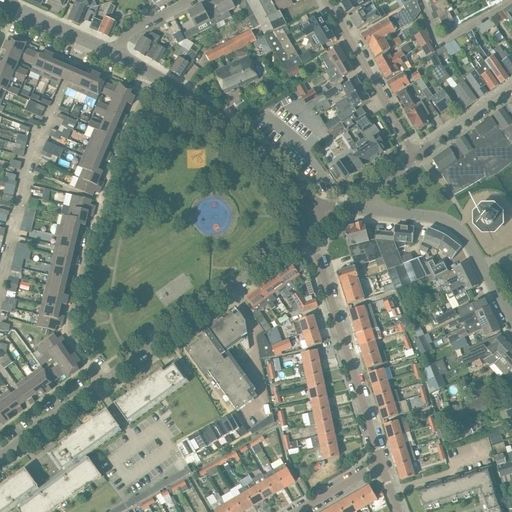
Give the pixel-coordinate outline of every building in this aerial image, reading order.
[(90,7),(87,0),(80,0),(75,2),(74,5),(68,20),(80,25),(86,10),(87,8),(90,7)] [(213,14),(218,24),(224,21),(231,17),(228,11),(235,8),(230,0),(213,0),(219,10),(213,14)] [(246,0),(258,22),(277,13),(270,0),(246,0)] [(291,0),(282,0),(287,9),(294,5),(291,0)] [(342,3),(342,4),(344,7),(348,14),(357,9),(361,7),(370,2),(368,0),(345,0),(342,2),(341,2),(342,3)] [(446,0),(444,0),(439,3),(442,8),(443,7),(444,9),(450,6),(446,0)] [(439,3),(431,7),(433,13),(431,14),(434,20),(439,18),(443,16),(439,10),(442,8),(439,3)] [(115,6),(110,4),(102,22),(94,18),(96,13),(88,10),(84,20),(92,23),(89,29),(98,33),(109,38),(116,22),(109,19),(115,6)] [(511,5),(503,12),(510,23),(511,21),(511,5)] [(218,24),(213,14),(207,16),(202,6),(189,13),(196,28),(208,22),(211,27),(214,26),(218,24)] [(264,37),(265,36),(250,8),(242,12),(246,19),(248,18),(253,29),(205,53),(210,63),(225,55),(225,56),(245,46),(264,37)] [(386,16),(382,9),(368,16),(364,10),(350,18),(357,29),(369,23),(370,25),(386,16)] [(370,47),(384,39),(413,22),(406,10),(361,36),(368,48),(370,47)] [(277,13),(258,22),(265,36),(282,28),(286,26),(279,12),(277,13)] [(301,26),(307,37),(314,32),(327,25),(323,18),(321,15),(320,15),(312,20),(308,22),(301,26)] [(452,18),(446,21),(450,30),(454,28),(453,25),(455,23),(452,18)] [(481,34),(495,26),(491,19),(477,27),(481,34)] [(218,24),(214,26),(216,30),(226,25),(224,21),(218,24)] [(450,30),(446,21),(441,23),(446,32),(450,30)] [(327,25),(314,32),(322,46),(335,38),(327,25)] [(293,47),(282,28),(265,36),(268,41),(278,58),(286,53),(286,54),(287,53),(294,49),(293,47)] [(414,37),(420,47),(431,41),(427,29),(414,37)] [(181,31),(174,35),(178,44),(186,40),(181,31)] [(158,64),(161,59),(166,50),(156,44),(159,37),(151,32),(147,39),(142,36),(134,51),(146,57),(152,60),(158,64)] [(465,34),(453,41),(459,48),(469,41),(466,37),(465,34)] [(479,55),(500,85),(510,78),(494,54),(488,58),(471,34),(466,37),(469,41),(470,41),(479,54),(479,55)] [(402,43),(399,37),(393,40),(397,46),(402,43)] [(7,41),(5,46),(34,58),(37,53),(24,48),(27,44),(14,38),(12,43),(7,41)] [(268,41),(263,38),(259,43),(264,46),(268,41)] [(384,39),(370,47),(376,57),(390,49),(384,39)] [(431,41),(420,47),(427,57),(435,52),(431,41)] [(455,51),(459,48),(453,41),(450,43),(455,51)] [(175,54),(179,56),(176,62),(170,70),(181,77),(183,77),(191,65),(191,64),(197,54),(190,49),(189,51),(181,45),(175,54)] [(381,71),(405,57),(404,56),(412,52),(408,45),(401,49),(402,51),(391,57),(389,53),(375,61),(381,71)] [(32,63),(34,58),(5,46),(3,50),(8,52),(6,57),(19,62),(21,58),(32,63)] [(504,53),(499,46),(493,50),(511,77),(511,76),(511,55),(506,60),(502,54),(504,53)] [(278,58),(287,72),(311,58),(308,52),(299,57),(293,47),(294,49),(287,53),(286,54),(286,53),(278,58)] [(321,57),(328,70),(346,59),(339,47),(321,57)] [(39,54),(35,64),(31,72),(40,76),(50,54),(46,52),(44,57),(39,54)] [(50,54),(40,76),(50,80),(57,62),(52,60),(54,56),(50,54)] [(500,85),(479,55),(475,58),(481,68),(476,71),(477,73),(480,78),(490,92),(500,85)] [(3,62),(0,60),(0,65),(26,77),(29,72),(17,67),(19,62),(6,57),(3,62)] [(259,79),(249,57),(215,72),(224,93),(259,79)] [(405,57),(381,71),(386,79),(399,71),(397,68),(408,62),(405,57)] [(311,58),(287,72),(291,79),(301,72),(297,66),(311,58)] [(168,63),(161,59),(158,64),(166,68),(168,63)] [(333,83),(353,71),(346,59),(328,70),(326,71),(333,83)] [(62,65),(57,62),(50,80),(60,84),(62,79),(67,67),(69,62),(64,60),(62,65)] [(26,77),(0,65),(0,76),(11,81),(13,77),(24,82),(26,77)] [(76,70),(70,83),(68,88),(78,92),(85,74),(80,72),(82,68),(78,66),(76,70)] [(450,80),(442,66),(431,73),(440,86),(450,80)] [(71,68),(67,67),(62,79),(66,81),(70,83),(76,70),(71,68)] [(413,75),(409,69),(403,73),(388,83),(394,93),(410,84),(409,82),(413,80),(415,81),(421,77),(418,71),(413,75)] [(480,78),(477,73),(474,69),(463,77),(470,87),(478,100),(489,92),(480,78)] [(90,77),(85,74),(78,92),(87,96),(97,74),(92,72),(90,77)] [(101,76),(97,74),(87,96),(97,100),(105,83),(99,80),(101,76)] [(0,88),(6,91),(18,96),(20,91),(9,86),(11,81),(0,76),(0,88)] [(478,100),(470,87),(463,77),(462,76),(454,81),(458,86),(453,89),(466,108),(478,100)] [(348,97),(364,89),(357,77),(342,86),(341,85),(327,93),(333,104),(348,96),(348,97)] [(435,97),(422,78),(416,82),(429,101),(431,100),(441,114),(454,105),(443,91),(435,97)] [(107,84),(105,89),(133,101),(135,97),(131,95),(133,89),(120,84),(118,89),(107,84)] [(32,89),(25,86),(21,94),(28,97),(32,89)] [(416,105),(412,99),(406,88),(396,96),(401,105),(413,126),(415,125),(418,129),(429,123),(425,116),(429,114),(421,102),(416,105)] [(105,89),(103,94),(114,99),(112,103),(125,108),(127,103),(132,105),(133,101),(105,89)] [(348,97),(351,103),(352,103),(336,114),(338,116),(325,125),(329,131),(341,123),(349,118),(357,112),(354,108),(370,99),(364,89),(348,97)] [(313,90),(301,97),(306,104),(318,97),(313,90)] [(51,93),(46,91),(43,95),(44,96),(41,103),(50,107),(51,103),(48,101),(51,93)] [(99,103),(97,107),(125,120),(127,115),(122,113),(125,108),(112,103),(110,108),(99,103)] [(95,112),(106,117),(104,122),(117,127),(119,122),(123,124),(125,120),(97,107),(95,112)] [(511,119),(504,108),(455,143),(449,148),(434,159),(433,161),(454,195),(485,177),(486,177),(487,179),(495,174),(511,161),(511,119)] [(375,149),(380,156),(388,150),(378,136),(380,134),(374,125),(370,120),(371,120),(366,113),(354,121),(362,132),(367,141),(370,144),(371,147),(374,150),(375,149)] [(66,121),(64,120),(62,126),(73,130),(77,121),(68,118),(66,121)] [(349,118),(341,123),(346,130),(346,129),(353,124),(349,118)] [(114,132),(117,127),(104,122),(102,126),(91,121),(89,126),(95,129),(117,139),(119,134),(114,132)] [(329,131),(334,139),(346,130),(341,123),(329,131)] [(95,129),(91,139),(108,146),(111,141),(115,143),(117,139),(95,129)] [(368,163),(369,163),(370,164),(374,160),(379,156),(380,156),(375,149),(374,150),(371,147),(370,144),(367,141),(362,132),(357,135),(362,142),(357,146),(368,163)] [(17,140),(16,143),(26,146),(27,143),(28,137),(18,134),(17,140)] [(91,139),(87,148),(109,158),(111,153),(106,151),(108,146),(91,139)] [(368,164),(368,163),(357,146),(355,144),(353,141),(348,144),(354,153),(349,156),(359,170),(368,164)] [(47,142),(43,151),(52,155),(56,146),(47,142)] [(52,155),(60,159),(60,158),(64,149),(56,146),(52,155)] [(109,158),(87,148),(83,157),(100,165),(103,160),(107,162),(109,158)] [(48,164),(52,155),(43,151),(41,155),(43,155),(41,161),(48,164)] [(329,170),(336,180),(342,176),(344,180),(355,173),(354,171),(358,168),(353,162),(350,156),(347,158),(329,170)] [(79,167),(84,169),(101,176),(103,172),(98,170),(100,165),(83,157),(79,167)] [(101,176),(84,169),(79,179),(101,188),(104,183),(99,181),(101,176)] [(7,180),(6,184),(16,187),(17,182),(15,182),(16,176),(6,173),(5,179),(7,180)] [(101,188),(79,179),(75,189),(92,196),(94,192),(99,194),(101,188)] [(44,189),(31,186),(31,190),(32,190),(31,197),(42,199),(44,189)] [(73,196),(71,206),(94,212),(95,206),(90,205),(91,200),(73,196)] [(64,204),(61,215),(63,215),(87,221),(88,216),(93,217),(94,212),(71,206),(64,204)] [(490,211),(488,210),(487,210),(486,211),(485,211),(484,212),(483,213),(482,213),(482,214),(481,215),(480,216),(480,217),(480,218),(480,219),(480,220),(480,221),(480,222),(481,224),(482,225),(483,225),(483,226),(485,227),(486,227),(487,227),(488,227),(489,227),(491,227),(492,226),(493,226),(495,225),(495,224),(496,223),(496,222),(497,221),(497,220),(497,219),(497,218),(497,217),(497,216),(496,215),(495,213),(494,212),(493,212),(491,211),(490,211)] [(61,226),(79,230),(80,225),(85,226),(87,221),(63,215),(61,226)] [(382,258),(375,240),(369,241),(364,223),(345,227),(352,257),(355,266),(368,261),(368,262),(375,260),(382,258)] [(61,227),(55,225),(52,227),(51,231),(53,234),(59,236),(82,241),(83,237),(78,235),(79,230),(61,226),(61,227)] [(394,242),(398,248),(406,245),(406,242),(413,243),(414,227),(395,226),(394,234),(394,242)] [(445,235),(428,228),(420,249),(420,251),(426,253),(429,246),(438,249),(452,260),(461,248),(445,235)] [(423,257),(404,264),(398,248),(394,242),(394,234),(376,232),(375,239),(375,240),(382,258),(385,265),(393,285),(395,290),(426,276),(429,274),(429,275),(430,274),(425,261),(423,257)] [(59,236),(56,246),(74,250),(76,245),(81,246),(82,241),(59,236)] [(74,250),(56,246),(54,256),(77,261),(78,256),(73,255),(74,250)] [(77,261),(54,256),(52,266),(70,270),(71,265),(76,266),(77,261)] [(430,274),(448,266),(445,260),(437,264),(433,257),(425,261),(422,256),(430,274)] [(382,258),(375,260),(378,267),(385,265),(382,258)] [(476,277),(468,261),(453,268),(457,276),(445,282),(444,284),(446,287),(448,288),(450,287),(452,292),(463,286),(460,281),(459,280),(467,277),(469,281),(476,277)] [(292,264),(277,275),(285,286),(289,291),(295,287),(291,281),(299,275),(292,264)] [(52,266),(49,276),(72,281),(74,276),(69,275),(70,270),(52,266)] [(341,285),(358,280),(359,280),(355,266),(336,272),(341,285)] [(451,272),(448,266),(430,274),(429,275),(429,274),(426,276),(430,283),(451,272)] [(277,275),(267,282),(275,292),(277,290),(280,294),(283,292),(286,296),(285,297),(295,310),(299,308),(293,297),(292,295),(291,295),(289,291),(285,286),(277,275)] [(49,276),(47,286),(65,290),(66,284),(71,286),(72,281),(49,276)] [(459,280),(460,281),(463,286),(452,292),(446,295),(449,299),(455,297),(460,306),(466,303),(470,301),(470,300),(466,291),(479,285),(476,277),(469,281),(467,277),(459,280)] [(341,285),(344,295),(362,290),(358,280),(341,285)] [(310,294),(314,293),(310,281),(306,283),(310,294)] [(30,284),(21,282),(20,289),(29,291),(30,284)] [(257,289),(269,305),(272,309),(276,307),(272,302),(276,299),(272,294),(275,292),(267,282),(257,289)] [(393,285),(383,288),(385,293),(395,290),(393,285)] [(64,295),(65,290),(47,286),(44,296),(68,302),(69,296),(64,295)] [(254,307),(258,313),(269,305),(257,289),(246,297),(253,307),(254,307)] [(362,290),(344,295),(347,305),(365,300),(362,290)] [(301,312),(318,307),(315,300),(307,302),(300,293),(293,297),(299,308),(301,312)] [(44,296),(42,306),(60,311),(62,304),(67,305),(68,302),(44,296)] [(5,303),(3,302),(2,306),(12,309),(15,309),(17,301),(6,298),(5,303)] [(464,309),(467,316),(475,312),(475,313),(489,306),(485,298),(472,304),(473,305),(464,309)] [(393,310),(396,309),(393,300),(383,303),(387,312),(393,310)] [(374,316),(370,305),(349,311),(353,323),(367,319),(374,316)] [(60,311),(42,306),(40,316),(63,322),(64,316),(59,315),(60,311)] [(489,306),(475,313),(475,312),(467,316),(449,324),(450,328),(464,322),(466,327),(467,326),(493,314),(489,306)] [(435,319),(446,313),(443,308),(432,314),(435,319)] [(454,309),(446,313),(435,319),(438,325),(457,316),(454,309)] [(227,349),(238,341),(246,351),(250,349),(246,321),(239,312),(238,313),(239,313),(235,315),(234,313),(224,320),(225,322),(222,325),(221,323),(212,329),(214,332),(208,336),(192,347),(195,352),(191,354),(198,363),(201,361),(204,364),(200,367),(206,375),(210,373),(237,411),(253,399),(257,396),(253,391),(256,389),(227,349)] [(471,334),(483,329),(496,322),(493,314),(467,326),(471,334)] [(262,315),(256,319),(259,325),(264,331),(265,334),(266,334),(267,333),(272,329),(262,315)] [(62,327),(63,322),(40,316),(37,327),(55,331),(56,326),(62,327)] [(303,334),(303,335),(317,330),(313,316),(293,322),(297,336),(303,334)] [(416,325),(414,317),(407,320),(410,328),(416,325)] [(405,331),(405,330),(410,328),(407,320),(406,318),(403,319),(400,320),(402,324),(398,326),(400,333),(405,331)] [(356,334),(370,330),(367,319),(353,323),(356,334)] [(496,322),(483,329),(487,337),(500,331),(496,322)] [(13,335),(14,330),(9,329),(0,326),(0,330),(8,333),(8,334),(13,335)] [(282,342),(277,327),(267,334),(271,347),(282,342)] [(370,330),(356,334),(360,346),(374,342),(382,339),(378,328),(370,330)] [(420,336),(417,329),(410,332),(413,339),(420,336)] [(322,344),(317,330),(303,335),(308,348),(322,344)] [(468,335),(466,330),(448,338),(451,343),(468,335)] [(260,339),(259,338),(265,337),(264,335),(265,334),(264,331),(263,332),(259,334),(258,334),(258,335),(257,335),(257,336),(257,337),(256,338),(256,339),(256,340),(259,339),(260,339)] [(427,344),(432,342),(428,334),(414,340),(418,349),(427,344)] [(57,339),(54,335),(39,346),(41,348),(33,354),(38,361),(46,355),(65,342),(62,336),(57,339)] [(468,358),(470,363),(475,360),(476,362),(483,358),(484,360),(492,356),(508,342),(502,335),(487,349),(484,345),(471,350),(473,355),(468,358)] [(289,339),(282,342),(271,347),(276,356),(282,355),(281,353),(292,348),(289,339)] [(41,366),(54,357),(56,361),(67,353),(64,349),(68,346),(65,342),(46,355),(38,361),(41,366)] [(360,346),(363,357),(384,351),(377,353),(374,342),(360,346)] [(511,349),(511,346),(508,342),(492,356),(484,360),(483,358),(476,362),(475,360),(470,363),(475,361),(478,367),(486,364),(488,366),(497,362),(498,361),(502,358),(511,349)] [(422,357),(431,352),(427,344),(418,349),(422,357)] [(498,361),(511,375),(511,349),(502,358),(498,361)] [(301,354),(304,366),(319,363),(317,351),(301,354)] [(384,351),(363,357),(367,369),(388,363),(384,351)] [(59,365),(49,372),(52,376),(77,358),(75,354),(70,357),(67,353),(56,361),(59,365)] [(77,358),(52,376),(55,381),(65,374),(68,378),(79,370),(76,365),(80,362),(77,358)] [(12,362),(10,359),(2,365),(4,368),(12,362)] [(306,378),(322,374),(319,363),(304,366),(298,367),(300,379),(306,378)] [(426,381),(436,377),(431,364),(422,368),(426,381)] [(185,381),(174,365),(164,373),(162,370),(115,404),(128,422),(185,381)] [(53,382),(47,374),(42,367),(33,373),(48,393),(51,390),(48,386),(53,382)] [(372,386),(387,381),(383,369),(368,374),(372,386)] [(48,393),(33,373),(25,379),(36,394),(41,391),(44,395),(48,393)] [(306,378),(309,389),(324,386),(322,374),(306,378)] [(436,377),(426,381),(431,392),(440,388),(436,377)] [(36,394),(25,379),(17,385),(19,389),(28,401),(31,405),(35,402),(32,398),(36,394)] [(387,381),(372,386),(376,397),(390,393),(387,381)] [(494,391),(491,384),(475,390),(478,398),(487,394),(494,391)] [(324,386),(309,389),(311,401),(327,398),(324,386)] [(24,403),(28,401),(19,389),(15,392),(12,395),(20,406),(24,403)] [(9,390),(0,397),(12,412),(16,409),(19,413),(23,410),(20,406),(12,395),(9,390)] [(397,391),(390,393),(376,397),(379,409),(400,402),(397,391)] [(492,406),(488,395),(462,404),(466,415),(492,406)] [(0,396),(0,413),(6,422),(10,420),(7,415),(12,412),(0,397),(0,396)] [(311,401),(314,413),(329,410),(327,398),(311,401)] [(400,402),(379,409),(383,420),(404,414),(400,402)] [(120,428),(107,410),(59,444),(61,447),(51,454),(62,470),(120,428)] [(310,426),(320,424),(332,421),(329,410),(314,413),(308,414),(310,426)] [(274,423),(272,414),(250,431),(252,435),(274,423)] [(221,422),(229,435),(236,431),(241,438),(238,435),(245,430),(237,419),(235,421),(232,415),(221,422)] [(334,433),(332,421),(320,424),(316,425),(319,436),(334,433)] [(389,439),(401,435),(397,421),(384,425),(389,439)] [(229,435),(221,422),(210,428),(222,448),(218,441),(225,438),(229,444),(233,442),(229,435)] [(473,433),(470,424),(457,430),(460,438),(473,433)] [(222,448),(210,428),(199,434),(211,455),(207,448),(214,444),(219,450),(222,448)] [(498,432),(488,435),(492,445),(501,442),(498,432)] [(334,433),(319,436),(312,438),(314,450),(321,448),(336,445),(334,433)] [(208,456),(211,455),(199,434),(188,440),(200,461),(196,454),(203,450),(208,456)] [(283,436),(285,444),(296,441),(289,442),(288,435),(283,436)] [(412,447),(410,442),(404,444),(401,435),(389,439),(393,453),(412,447)] [(197,462),(200,461),(188,440),(177,446),(185,460),(192,456),(197,462)] [(258,444),(256,440),(249,443),(256,455),(263,451),(258,444)] [(298,449),(296,441),(285,444),(286,451),(298,449)] [(495,457),(508,453),(504,442),(492,446),(495,457)] [(339,457),(336,445),(321,448),(324,460),(339,457)] [(410,463),(416,461),(412,447),(393,453),(397,467),(410,463)] [(497,466),(511,461),(511,451),(508,453),(495,457),(497,466)] [(235,452),(231,454),(225,457),(227,462),(234,458),(236,463),(240,460),(235,452)] [(448,465),(444,452),(439,454),(441,461),(439,461),(441,467),(448,465)] [(225,457),(215,463),(217,468),(227,462),(225,457)] [(53,511),(102,477),(89,459),(18,510),(19,511),(53,511)] [(511,461),(497,466),(500,477),(511,473),(511,461)] [(325,465),(324,462),(319,463),(312,467),(315,471),(325,465)] [(204,469),(206,474),(217,468),(215,463),(204,469)] [(410,464),(410,463),(397,467),(401,480),(414,477),(414,475),(419,473),(416,463),(410,464)] [(284,464),(274,470),(285,489),(295,482),(284,464)] [(0,511),(2,511),(38,487),(25,469),(0,487),(0,511)] [(200,478),(206,474),(204,469),(197,473),(200,478)] [(266,481),(274,495),(285,489),(274,470),(263,476),(266,481)] [(502,511),(502,510),(501,508),(502,507),(497,495),(496,495),(495,493),(495,492),(492,483),(490,474),(489,473),(488,470),(483,472),(481,473),(480,473),(472,476),(463,478),(463,479),(455,481),(454,481),(446,484),(438,486),(437,486),(429,489),(428,489),(425,490),(425,489),(418,491),(419,493),(424,510),(425,509),(478,493),(481,501),(480,502),(481,502),(484,511),(485,511),(502,511)] [(511,473),(500,477),(503,487),(511,484),(511,473)] [(253,482),(264,501),(274,495),(266,481),(256,487),(253,482)] [(253,507),(264,501),(253,482),(242,488),(253,507)] [(380,505),(376,499),(383,496),(382,492),(374,495),(369,486),(359,492),(366,506),(369,511),(380,505)] [(235,499),(242,511),(243,511),(253,507),(242,488),(238,490),(241,495),(235,499)] [(359,492),(348,498),(356,511),(366,506),(359,492)] [(221,499),(218,494),(228,511),(242,511),(235,499),(232,493),(221,499)] [(228,511),(218,494),(214,496),(217,503),(211,506),(214,511),(228,511)] [(355,511),(356,511),(348,498),(338,504),(342,511),(355,511)]
